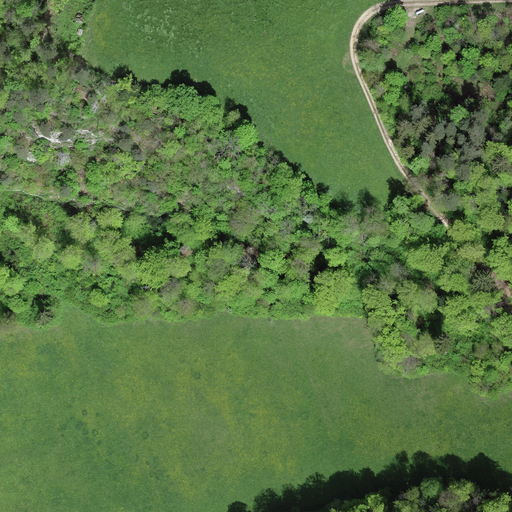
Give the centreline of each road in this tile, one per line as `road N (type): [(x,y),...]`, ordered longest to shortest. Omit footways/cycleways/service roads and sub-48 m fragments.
road 1 (track): [(476,0),(371,10),(352,43),(396,158),(511,307)]
road 2 (track): [(398,67),(440,73),(511,178)]
